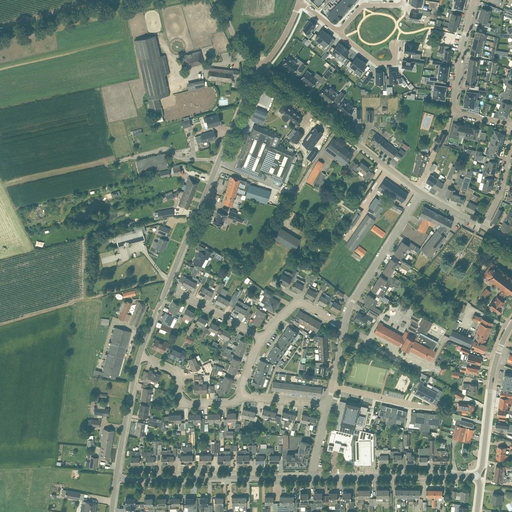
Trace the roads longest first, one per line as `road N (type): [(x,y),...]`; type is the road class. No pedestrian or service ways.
road 1 (unclassified): [(167,286),(261,68)]
road 2 (tertiary): [(420,194),(261,68)]
road 3 (residential): [(116,477),(311,476)]
road 4 (residential): [(511,125),(459,112),(453,102),(474,0)]
road 5 (residential): [(311,476),(480,474)]
road 6 (tertiary): [(480,474),(493,373),(511,324)]
road 7 (residential): [(342,324),(420,194)]
road 8 (residential): [(241,393),(235,402),(183,403),(178,374),(139,354)]
road 9 (unclassified): [(116,477),(139,354)]
